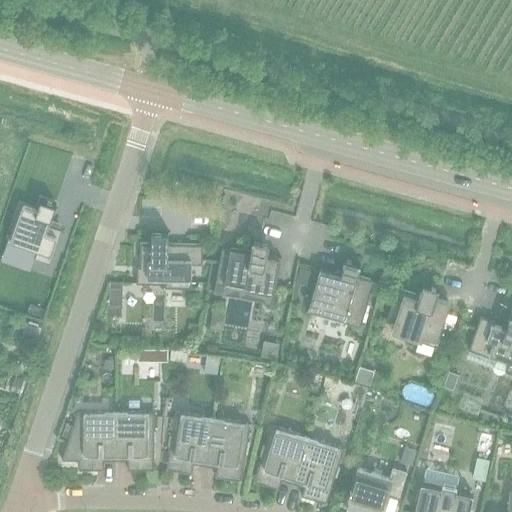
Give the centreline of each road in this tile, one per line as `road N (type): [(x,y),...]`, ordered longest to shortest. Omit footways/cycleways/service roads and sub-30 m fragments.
road 1 (residential): [(20,495),(154,89)]
road 2 (tertiary): [(511,188),(154,89)]
road 3 (residential): [(240,511),(20,495)]
road 4 (tertiary): [(154,89),(0,48)]
